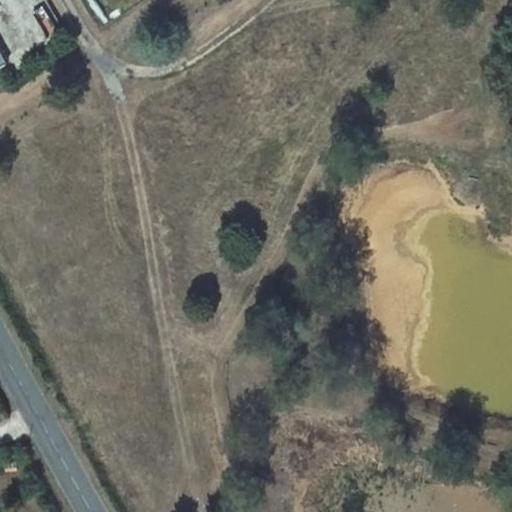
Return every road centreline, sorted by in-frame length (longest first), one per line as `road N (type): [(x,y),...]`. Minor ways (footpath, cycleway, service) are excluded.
road 1 (track): [(198,511),(117,96),(65,0)]
road 2 (tertiary): [(0,354),(86,511)]
